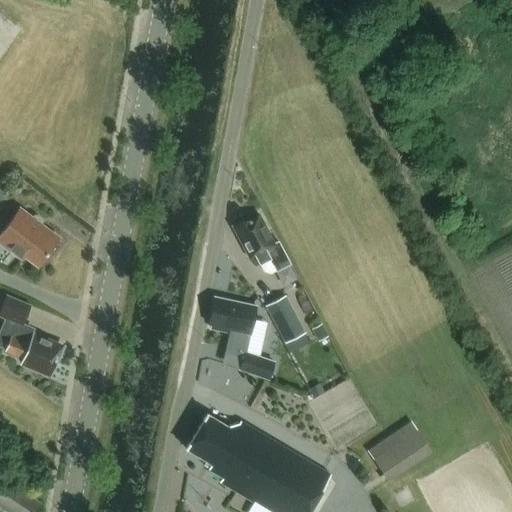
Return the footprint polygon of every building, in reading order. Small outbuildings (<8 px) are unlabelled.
[(381,75),(435,32),(415,8),(362,51),(381,75)] [(37,266),(58,240),(40,227),(41,226),(40,226),(42,223),(33,216),(31,219),(19,210),(0,235),(0,244),(21,260),(23,256),(37,266)] [(276,272),(290,265),(278,242),(275,244),(268,232),(266,234),(256,215),(234,227),(242,242),(240,243),(249,259),(255,256),(260,266),(270,260),(276,272)] [(263,304),(284,344),(304,334),(283,294),(263,304)] [(2,353),(21,361),(20,364),(49,376),(57,360),(59,361),(64,348),(41,339),(42,337),(25,330),(26,327),(22,325),(29,307),(5,297),(0,309),(0,318),(5,320),(0,331),(0,348),(4,350),(2,353)] [(214,298),(212,305),(208,325),(211,326),(210,329),(249,337),(256,307),(214,298)] [(327,337),(321,325),(312,330),(318,341),(327,337)] [(236,367),(268,379),(274,363),(242,351),(236,367)] [(308,511),(330,476),(240,422),(239,424),(227,427),(227,426),(226,427),(206,415),(185,449),(211,464),(208,469),(223,478),(220,483),(254,503),(248,511),(308,511)] [(388,485),(432,456),(410,424),(367,453),(388,485)] [(0,506),(8,511),(31,511),(38,503),(0,478),(0,506)]
